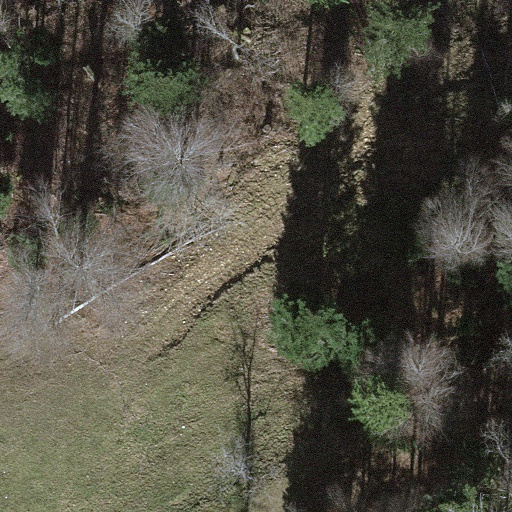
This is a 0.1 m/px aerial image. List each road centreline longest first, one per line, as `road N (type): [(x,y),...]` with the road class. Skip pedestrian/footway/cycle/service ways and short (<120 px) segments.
road 1 (track): [(511,373),(321,475)]
road 2 (track): [(321,475),(511,433)]
